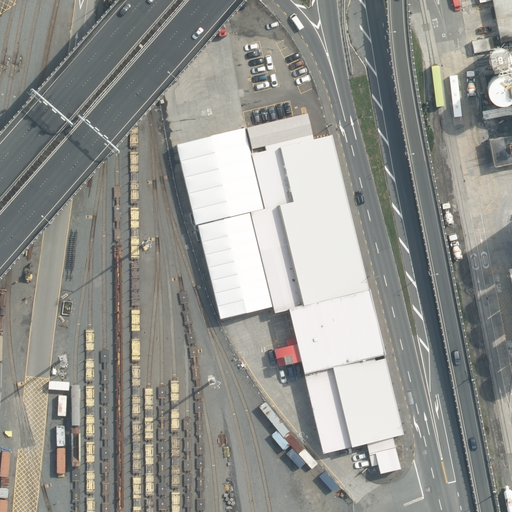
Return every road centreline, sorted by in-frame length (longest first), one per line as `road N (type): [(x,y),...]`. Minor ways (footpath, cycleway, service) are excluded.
road 1 (motorway): [(394,0),(400,68),(486,511)]
road 2 (primary): [(372,2),(467,511)]
road 3 (primary): [(442,511),(349,134)]
road 4 (motorway): [(201,0),(0,228)]
road 5 (motorway): [(0,179),(156,0)]
road 6 (primary): [(349,134),(311,36),(283,0)]
road 7 (primary): [(349,134),(329,0)]
